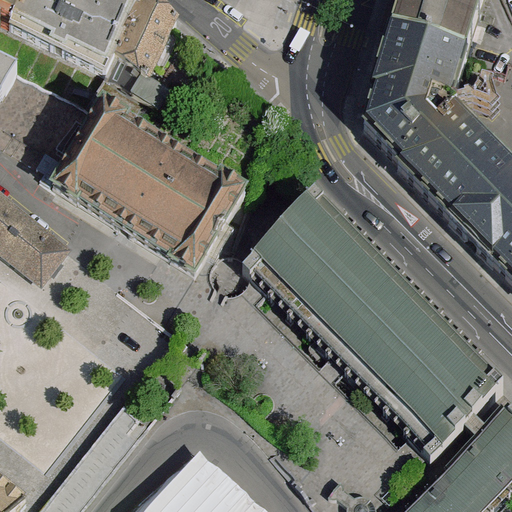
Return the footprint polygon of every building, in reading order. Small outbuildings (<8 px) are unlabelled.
[(0,0),(0,26),(12,33),(27,0),(0,0)] [(27,0),(12,33),(107,80),(109,81),(117,65),(126,48),(122,46),(139,18),(103,0),(27,0)] [(486,0),(405,0),(395,32),(392,41),(466,65),(472,48),(486,0)] [(139,18),(122,46),(126,48),(117,65),(148,83),(172,41),(177,32),(164,21),(151,10),(146,6),(139,18)] [(0,71),(15,79),(93,104),(107,80),(12,33),(0,26),(0,71)] [(511,287),(511,175),(451,114),(464,71),(466,65),(392,41),(377,88),(372,102),(375,103),(366,135),(402,172),(400,174),(511,287)] [(169,97),(148,83),(117,65),(109,81),(108,84),(159,114),(169,97)] [(0,103),(15,79),(0,71),(0,103)] [(114,156),(101,164),(91,177),(78,196),(69,214),(115,243),(176,281),(200,256),(205,214),(114,156)] [(0,203),(0,255),(42,289),(68,256),(0,203)] [(477,422),(504,395),(498,389),(502,385),(326,208),(322,211),(316,205),(299,222),(245,277),(375,409),(432,467),(465,433),(477,422)] [(127,413),(49,511),(86,511),(150,430),(144,426),(127,413)] [(511,415),(510,413),(488,433),(477,444),(444,476),(447,479),(414,511),(499,511),(511,501),(511,415)] [(477,422),(465,433),(470,438),(477,444),(488,433),(481,426),(477,422)] [(0,511),(23,511),(27,508),(0,486),(0,511)] [(227,511),(198,486),(163,511),(227,511)]
